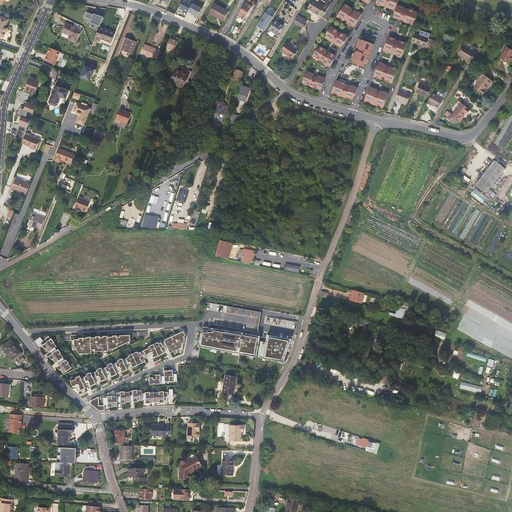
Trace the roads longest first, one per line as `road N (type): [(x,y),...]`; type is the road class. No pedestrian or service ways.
road 1 (residential): [(78,402),(185,355),(191,325),(18,332)]
road 2 (residential): [(374,119),(296,357),(261,414)]
road 3 (residential): [(97,0),(145,8),(219,38),(291,93),(322,104)]
road 4 (track): [(83,221),(291,93)]
road 5 (track): [(511,276),(419,215),(471,135)]
road 6 (residential): [(322,104),(362,24),(375,18),(381,30),(351,112)]
road 7 (residential): [(0,159),(7,96),(51,0)]
road 8 (residential): [(94,418),(261,414)]
road 9 (residential): [(511,87),(460,138),(374,119)]
road 10 (unknown): [(175,325),(59,382)]
